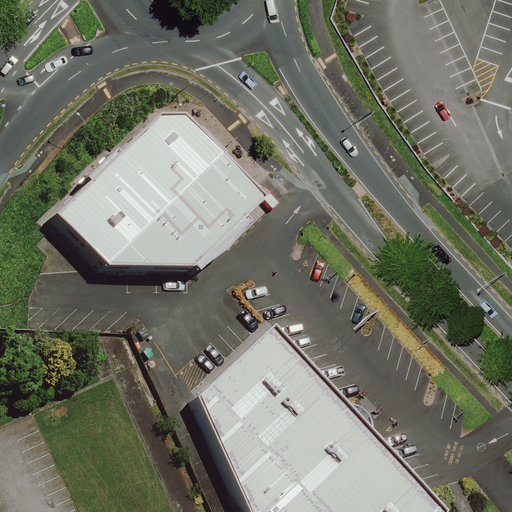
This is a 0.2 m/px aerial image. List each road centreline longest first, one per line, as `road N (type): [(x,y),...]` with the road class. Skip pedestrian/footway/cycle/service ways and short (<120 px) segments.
road 1 (secondary): [(511,380),(263,104),(185,41)]
road 2 (secondary): [(279,0),(302,78),(342,136),(414,225),(511,318)]
road 3 (secondary): [(173,40),(89,62),(36,103)]
